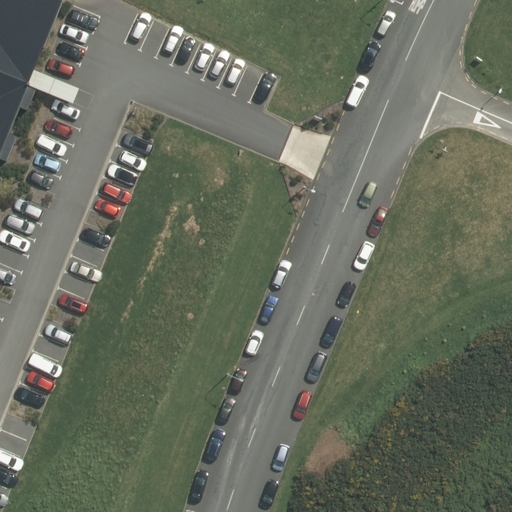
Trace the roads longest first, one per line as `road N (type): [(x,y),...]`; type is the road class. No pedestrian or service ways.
road 1 (tertiary): [(226,511),(397,77)]
road 2 (unclassified): [(511,124),(397,77)]
